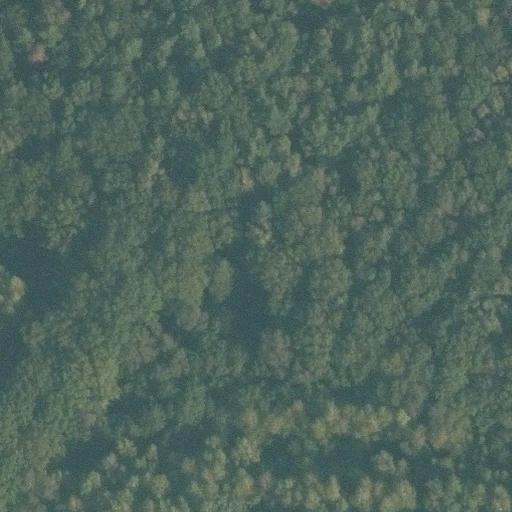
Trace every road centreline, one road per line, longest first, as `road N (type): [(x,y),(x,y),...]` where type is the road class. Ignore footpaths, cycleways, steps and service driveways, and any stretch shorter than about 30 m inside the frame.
road 1 (track): [(511,409),(160,264)]
road 2 (track): [(160,264),(0,478)]
road 3 (track): [(160,264),(0,192)]
